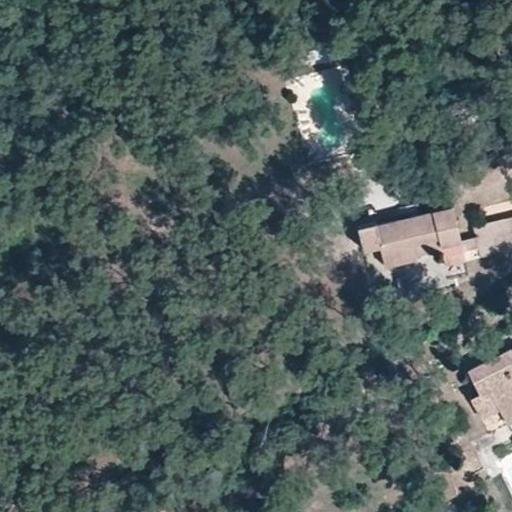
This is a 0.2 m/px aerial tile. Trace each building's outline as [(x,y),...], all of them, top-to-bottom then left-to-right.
[(297,50),(303,68),(330,59),(325,41),(297,50)] [(466,264),(461,244),(452,206),(415,215),(378,224),(378,222),(359,226),(365,253),(385,248),(390,270),(421,262),(420,259),(439,254),(443,269),(466,264)] [(511,221),(473,230),(476,241),(481,260),(511,252),(511,221)] [(481,260),(476,241),(461,244),(466,264),(481,260)] [(511,355),(511,356),(509,352),(469,371),(481,396),(483,400),(499,392),(506,407),(511,404),(511,355)] [(483,400),(481,396),(470,401),(479,420),(506,407),(499,392),(483,400)]
